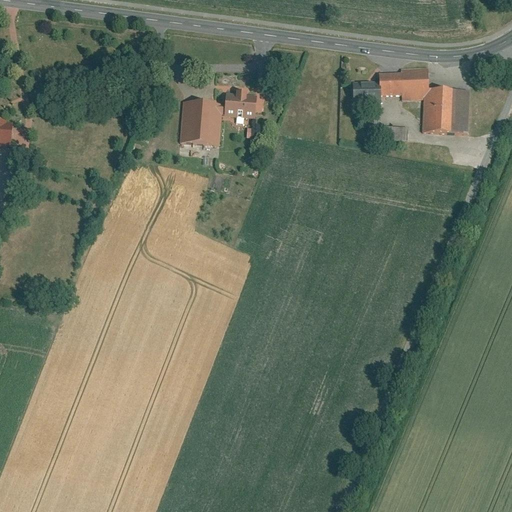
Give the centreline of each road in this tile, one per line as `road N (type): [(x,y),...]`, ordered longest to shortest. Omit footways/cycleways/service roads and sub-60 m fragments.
road 1 (unclassified): [(335,511),(502,94),(506,40)]
road 2 (tertiary): [(28,0),(416,55),(473,54),(506,40)]
road 3 (unknown): [(136,14),(142,74),(152,82),(234,76),(252,31)]
